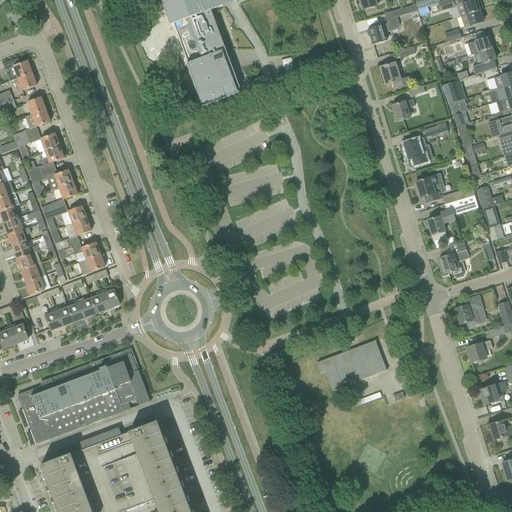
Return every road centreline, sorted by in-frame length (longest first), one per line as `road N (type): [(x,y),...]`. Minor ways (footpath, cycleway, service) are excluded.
road 1 (unclassified): [(431,304),(339,0)]
road 2 (tertiary): [(57,0),(165,288)]
road 3 (tertiary): [(178,284),(67,0)]
road 4 (residential): [(132,287),(39,44)]
road 5 (unclassified): [(511,503),(485,485),(431,304)]
road 6 (tertiary): [(262,511),(198,331)]
road 7 (tertiary): [(183,337),(251,511)]
road 8 (residential): [(0,374),(156,321)]
